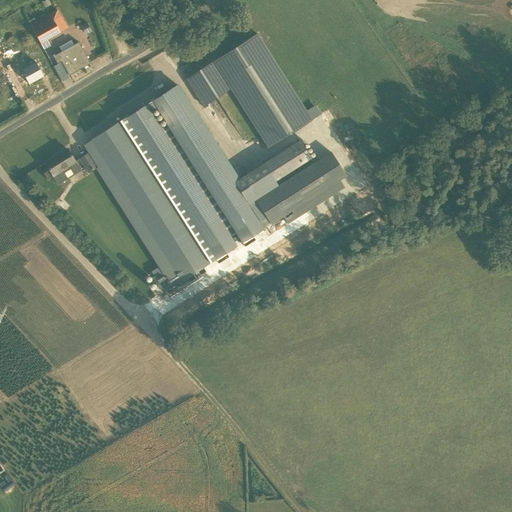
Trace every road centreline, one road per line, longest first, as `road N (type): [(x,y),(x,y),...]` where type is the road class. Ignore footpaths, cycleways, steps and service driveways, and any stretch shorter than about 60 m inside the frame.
road 1 (track): [(301,511),(134,311),(0,173)]
road 2 (unclassified): [(0,135),(222,0)]
